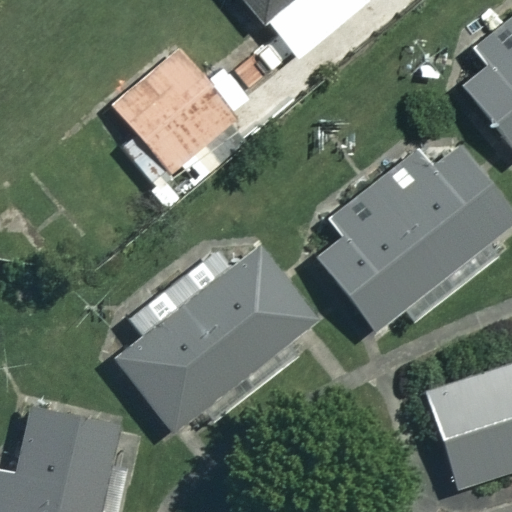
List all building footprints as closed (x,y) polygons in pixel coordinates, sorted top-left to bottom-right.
[(238,0),(285,56),(353,0),(238,0)] [(511,22),(448,71),(511,153),(511,152),(511,22)] [(227,115),(171,47),(104,101),(124,126),(111,137),(163,201),(219,156),(202,135),(227,115)] [(392,303),(406,320),(504,243),(490,225),(505,213),(448,143),(418,167),(406,152),(319,221),(331,236),(308,254),(365,325),(392,303)] [(195,408),(204,419),(293,349),(285,338),(313,315),(252,239),(106,354),(167,431),(195,408)] [(511,461),(511,355),(416,387),(447,483),(511,461)] [(86,511),(106,423),(22,405),(7,473),(0,471),(0,511),(86,511)]
